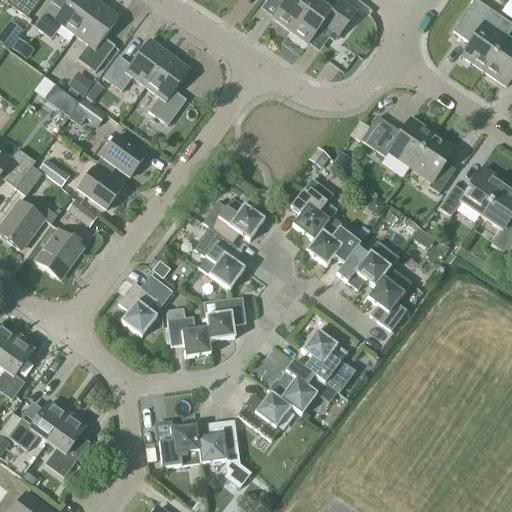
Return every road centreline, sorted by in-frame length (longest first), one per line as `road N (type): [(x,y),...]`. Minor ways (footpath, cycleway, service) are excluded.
road 1 (residential): [(62,331),(259,69)]
road 2 (residential): [(294,288),(227,373),(121,391)]
road 3 (residential): [(259,69),(307,97),(331,101),(365,85),(388,55)]
road 4 (residential): [(388,55),(511,142)]
road 5 (residential): [(106,511),(131,477),(121,391)]
road 6 (residential): [(157,0),(259,69)]
